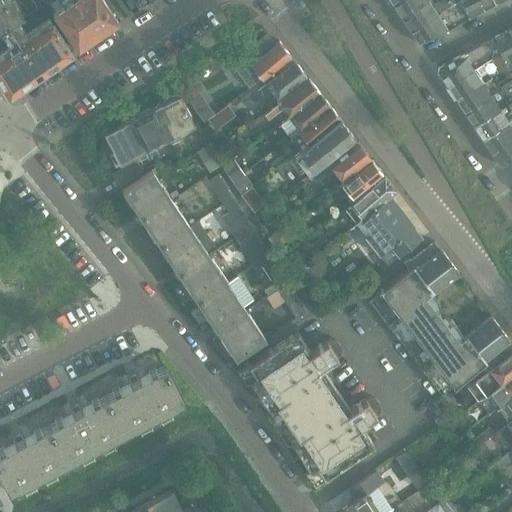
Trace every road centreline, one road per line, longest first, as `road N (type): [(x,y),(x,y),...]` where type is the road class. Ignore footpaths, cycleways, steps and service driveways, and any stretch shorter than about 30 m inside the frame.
road 1 (residential): [(472,248),(270,0)]
road 2 (residential): [(472,248),(330,0)]
road 3 (residential): [(304,511),(149,305)]
road 4 (residential): [(200,0),(8,129)]
road 5 (residential): [(149,305),(8,129)]
road 6 (residential): [(149,305),(0,385)]
road 7 (residential): [(415,64),(497,183)]
